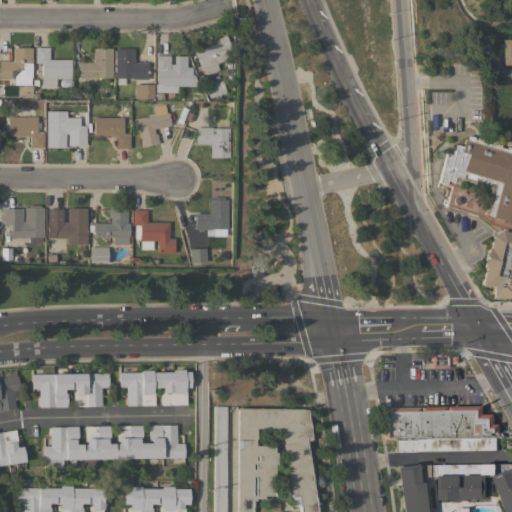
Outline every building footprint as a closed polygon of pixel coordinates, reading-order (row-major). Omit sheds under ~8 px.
[(200,67),(194,69),(189,58),(195,56),(193,52),(218,41),(217,38),(225,35),(230,49),(225,51),(228,58),(215,63),(218,70),(205,75),(200,68),(200,67)] [(511,39),(511,65),(502,65),(502,39),(511,39)] [(31,77),(30,77),(30,85),(14,84),(14,78),(0,77),(0,61),(12,61),(12,48),(16,48),(16,45),(27,45),(27,47),(31,47),(31,77)] [(70,60),(70,78),(55,78),(55,87),(40,87),(41,63),(34,62),(34,47),(48,47),(48,59),(70,60)] [(92,48),(111,48),(111,78),(78,78),(78,62),(92,62),(92,48)] [(147,63),(147,79),(124,78),(124,84),(115,84),(115,77),(113,77),(114,49),(116,49),(116,48),(133,48),(133,62),(147,63)] [(169,55),(169,64),(173,64),(173,56),(186,56),(186,67),(191,67),(191,75),(193,75),(193,77),(198,86),(175,86),(175,90),(163,90),(163,86),(161,86),(161,84),(156,84),(156,70),(155,70),(155,55),(169,55)] [(216,82),(220,80),(225,92),(222,94),(221,92),(220,93),(221,97),(216,99),(214,96),(209,98),(203,84),(215,79),(216,82)] [(152,84),(152,99),(134,98),(134,84),(152,84)] [(148,116),(147,114),(153,113),(151,106),(164,104),(166,113),(167,113),(170,125),(153,129),(154,134),(156,133),(158,143),(140,147),(137,132),(135,132),(133,119),(148,116)] [(65,111),(65,117),(78,117),(78,131),(85,131),(85,145),(67,145),(67,134),(64,134),(64,147),(45,147),(45,111),(65,111)] [(36,117),(36,120),(42,120),(42,147),(29,147),(29,142),(15,142),(15,135),(7,135),(7,117),(36,117)] [(122,117),(122,133),(128,133),(128,148),(114,148),(114,136),(93,136),(93,117),(122,117)] [(198,127),(199,121),(206,121),(206,127),(211,127),(211,128),(228,128),(228,157),(209,157),(209,143),(195,143),(195,127),(198,127)] [(466,213),(465,214),(445,208),(446,207),(444,207),(451,186),(437,182),(437,181),(437,180),(437,178),(437,177),(438,176),(439,174),(439,173),(439,172),(439,170),(441,169),(442,164),(441,164),(441,163),(443,157),(444,157),(445,153),(451,154),(452,150),(454,150),(455,145),(462,146),(464,138),(467,139),(468,135),(474,137),(473,139),(476,140),(477,137),(486,140),(485,142),(492,144),(492,142),(501,145),(501,147),(507,149),(507,146),(511,147),(511,230),(507,229),(507,231),(489,226),(485,223),(477,216),(466,213)] [(227,229),(210,229),(194,229),(194,213),(208,213),(208,199),(211,199),(211,197),(224,197),(224,199),(227,199),(227,229)] [(42,237),(40,237),(40,243),(21,242),(21,238),(9,237),(9,225),(2,225),(2,208),(21,208),(21,221),(23,221),(23,207),(27,207),(27,205),(39,205),(39,207),(42,207),(42,237)] [(85,244),(66,243),(66,238),(54,238),(54,237),(46,237),(46,209),(62,209),(62,221),(67,221),(67,207),(86,208),(85,244)] [(110,223),(110,217),(108,217),(108,208),(126,208),(126,223),(128,223),(128,236),(127,236),(127,244),(112,244),(112,237),(92,237),(92,223),(110,223)] [(168,222),(168,238),(174,238),(174,252),(156,252),(156,241),(151,241),(151,249),(139,249),(139,240),(138,240),(138,239),(133,239),(134,225),(132,225),(132,210),(146,210),(146,222),(168,222)] [(511,298),(511,234),(490,229),(477,284),(491,288),(489,294),(511,298)] [(107,247),(106,262),(88,262),(88,247),(107,247)] [(205,248),(205,261),(189,262),(188,249),(205,248)] [(430,352),(448,352),(448,367),(430,368),(430,352)] [(0,378),(4,377),(3,371),(14,369),(15,375),(16,375),(20,398),(13,399),(14,409),(0,411),(0,378)] [(139,372),(139,370),(151,370),(151,372),(171,372),(171,370),(183,369),(183,372),(189,371),(189,387),(183,387),(183,389),(185,389),(185,404),(160,404),(159,387),(151,387),(151,389),(153,389),(153,405),(125,405),(125,387),(118,387),(118,372),(139,372)] [(52,373),(52,374),(107,373),(107,387),(100,387),(100,405),(72,406),(72,391),(74,391),(74,388),(70,388),(62,388),(63,392),(65,391),(66,406),(38,407),(37,388),(31,388),(30,374),(52,373)] [(225,511),(212,511),(213,406),(226,406),(225,511)] [(401,439),(401,437),(381,437),(381,407),(418,407),(418,410),(420,410),(420,407),(447,406),(447,411),(449,410),(449,406),(482,406),(482,414),(493,414),(493,424),(498,424),(499,438),(494,438),(401,439)] [(235,511),(236,408),(306,408),(311,441),(305,441),(307,455),(308,455),(312,482),(311,482),(314,502),(318,501),(319,511),(235,511)] [(176,443),(183,443),(183,457),(161,458),(161,457),(62,459),(62,468),(43,468),(43,460),(42,460),(41,446),(44,445),(44,438),(49,438),(49,427),(76,426),(76,441),(74,441),(74,444),(85,444),(85,441),(83,441),(83,426),(108,426),(109,443),(115,443),(115,426),(140,425),(140,439),(138,439),(138,443),(150,442),(150,438),(148,438),(147,425),(175,424),(176,443)] [(0,431),(14,429),(16,443),(15,443),(15,447),(21,446),(23,461),(21,461),(22,467),(15,468),(14,462),(7,463),(7,464),(0,464),(0,431)] [(494,450),(395,451),(395,439),(401,439),(494,438),(494,450)] [(401,511),(396,466),(420,463),(420,466),(422,465),(422,466),(481,466),(481,464),(494,464),(494,465),(511,464),(511,511),(506,511),(492,477),(485,477),(485,499),(474,499),(474,501),(463,501),(463,499),(460,499),(460,501),(449,501),(449,500),(437,500),(438,478),(422,478),(423,483),(426,482),(429,511),(401,511)] [(49,511),(22,511),(22,501),(15,501),(15,487),(59,488),(59,485),(70,486),(70,488),(102,488),(102,501),(102,508),(103,508),(102,511),(88,511),(88,506),(91,506),(91,503),(79,503),(79,506),(82,506),(81,511),(56,511),(57,506),(58,506),(59,504),(54,504),(54,503),(47,503),(47,506),(50,506),(49,511)] [(128,488),(128,485),(139,485),(139,488),(160,488),(160,486),(171,486),(171,488),(188,488),(188,503),(182,503),(182,510),(181,510),(180,511),(158,511),(158,507),(160,507),(160,504),(155,504),(155,503),(149,503),(149,507),(151,507),(151,511),(126,511),(126,507),(128,507),(128,504),(122,503),(122,488),(128,488)]
